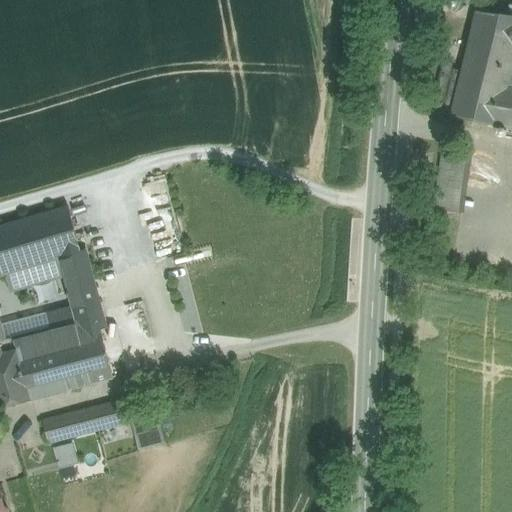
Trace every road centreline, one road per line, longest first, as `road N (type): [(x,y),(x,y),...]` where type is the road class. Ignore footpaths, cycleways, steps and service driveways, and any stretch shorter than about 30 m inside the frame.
road 1 (tertiary): [(369,511),(371,330),(397,0)]
road 2 (track): [(380,208),(202,163),(0,218)]
